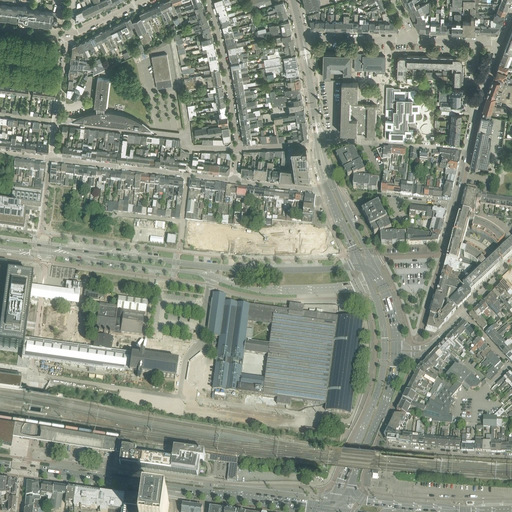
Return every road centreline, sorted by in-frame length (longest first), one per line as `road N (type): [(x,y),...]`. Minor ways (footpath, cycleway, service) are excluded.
road 1 (tertiary): [(0,247),(200,273),(254,289),(339,288),(367,278)]
road 2 (tertiary): [(361,265),(231,268),(0,239)]
road 3 (tertiary): [(367,278),(384,360),(335,498)]
road 4 (tertiary): [(511,509),(345,500)]
road 5 (tertiary): [(24,467),(180,488)]
road 6 (tertiary): [(345,500),(394,354)]
road 7 (tertiary): [(180,488),(331,510)]
road 8 (residential): [(208,0),(238,148)]
road 9 (residential): [(318,141),(467,150)]
road 10 (residential): [(188,174),(50,158)]
road 11 (residential): [(55,121),(186,135)]
road 12 (residential): [(386,448),(511,457)]
